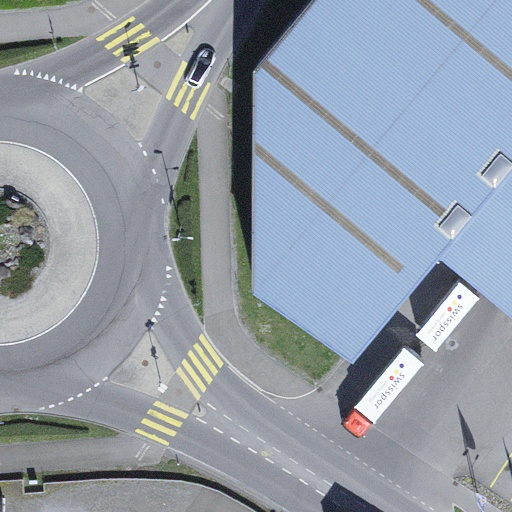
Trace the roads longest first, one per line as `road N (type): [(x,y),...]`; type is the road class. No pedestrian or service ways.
road 1 (primary): [(137,224),(226,0)]
road 2 (primary): [(33,383),(261,454)]
road 3 (primary): [(261,454),(138,257)]
road 4 (primary): [(197,0),(57,84),(12,101)]
road 5 (primary): [(137,224),(105,151),(63,117),(12,101)]
road 6 (primary): [(33,383),(85,357),(105,336),(138,257)]
